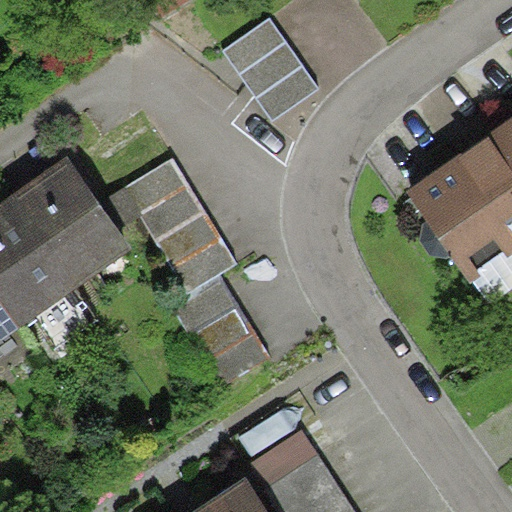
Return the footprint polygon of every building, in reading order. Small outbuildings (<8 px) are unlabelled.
[(232,55),(280,22),(263,0),(262,0),(216,33),(232,55)] [(250,80),(298,47),(280,22),(232,55),(250,80)] [(298,47),(250,80),(269,108),(317,74),(298,47)] [(511,104),(494,117),(511,140),(511,104)] [(511,140),(494,117),(452,147),(511,228),(511,227),(511,140)] [(115,175),(132,202),(184,170),(167,143),(115,175)] [(8,183),(67,266),(121,228),(107,208),(62,145),(8,183)] [(469,258),(511,228),(452,147),(411,178),(428,200),(412,212),(437,246),(452,235),(469,258)] [(200,196),(184,170),(132,202),(148,227),(200,196)] [(67,266),(8,183),(0,188),(0,283),(14,303),(67,266)] [(216,222),(200,196),(148,227),(165,254),(216,222)] [(233,249),(216,222),(165,254),(181,281),(233,249)] [(165,298),(180,320),(230,287),(216,265),(165,298)] [(0,313),(14,303),(0,283),(0,313)] [(180,320),(198,348),(249,315),(230,287),(180,320)] [(267,342),(249,315),(198,348),(216,375),(267,342)] [(256,475),(273,500),(325,466),(308,441),(256,475)] [(176,508),(179,511),(270,511),(240,466),(176,508)] [(273,500),(280,511),(307,511),(341,490),(325,466),(273,500)] [(307,511),(355,511),(341,490),(307,511)]
